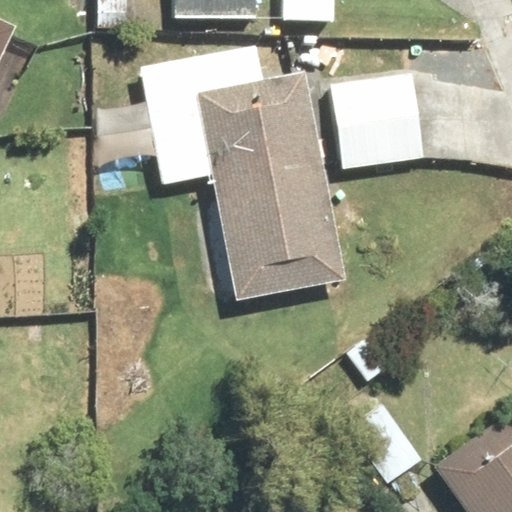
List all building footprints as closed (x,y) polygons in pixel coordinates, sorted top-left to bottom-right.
[(170,0),(169,18),(260,21),(260,0),(170,0)] [(330,0),(279,0),(278,24),(330,27),(330,0)] [(0,23),(0,75),(20,33),(0,23)] [(187,102),(227,306),(346,283),(306,78),(187,102)] [(408,78),(327,89),(338,175),(420,164),(408,78)] [(418,463),(379,406),(345,429),(384,486),(418,463)] [(511,511),(511,419),(441,465),(471,511),(511,511)]
